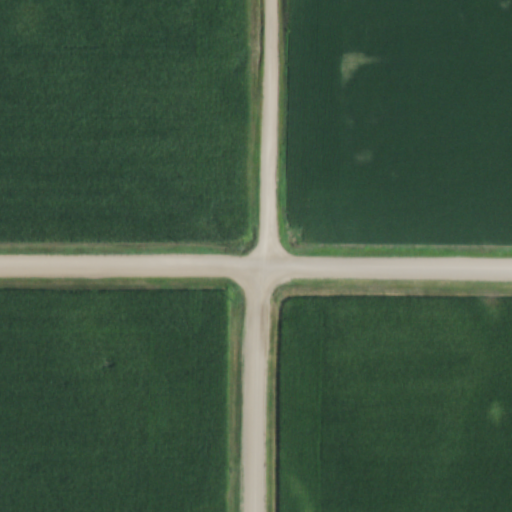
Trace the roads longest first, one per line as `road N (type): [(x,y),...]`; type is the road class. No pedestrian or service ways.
road 1 (residential): [(249,511),(248,393),(265,265),(268,0)]
road 2 (residential): [(0,265),(511,268)]
